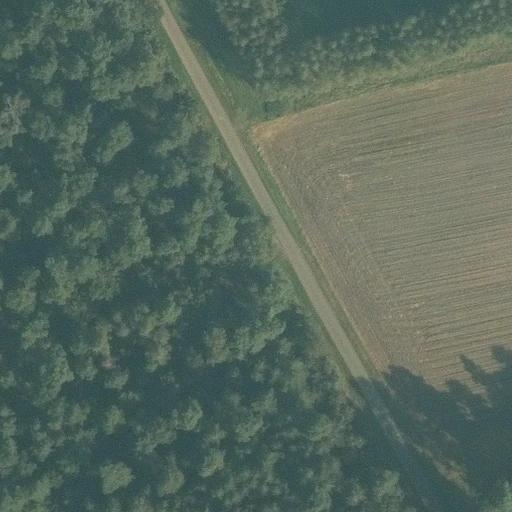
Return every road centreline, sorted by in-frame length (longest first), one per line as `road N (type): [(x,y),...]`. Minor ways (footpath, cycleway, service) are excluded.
road 1 (unclassified): [(155,0),(432,511)]
road 2 (track): [(41,511),(259,251)]
road 3 (track): [(259,251),(0,333)]
